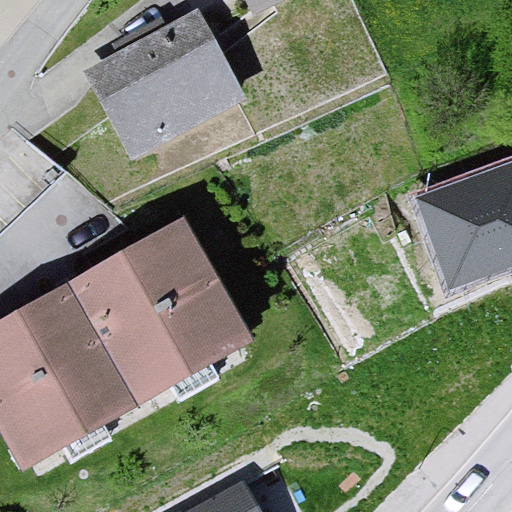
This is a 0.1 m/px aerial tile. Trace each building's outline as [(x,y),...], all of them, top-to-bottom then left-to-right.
[(255,0),(261,12),(287,0),(255,0)] [(206,15),(102,72),(140,141),(244,84),(206,15)] [(511,160),(418,194),(450,283),(511,261),(511,160)] [(189,234),(0,334),(0,390),(37,460),(250,347),(189,234)] [(261,511),(245,481),(186,511),(261,511)]
